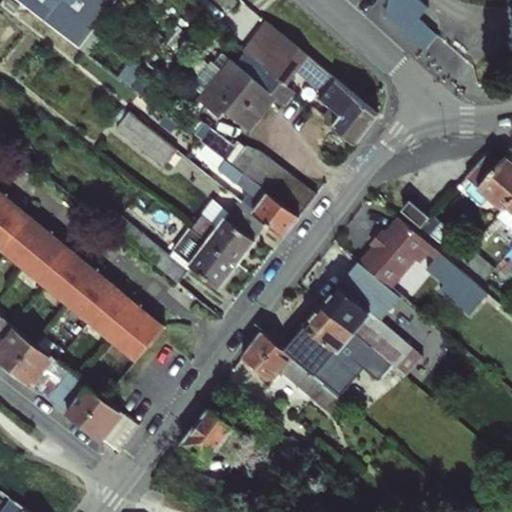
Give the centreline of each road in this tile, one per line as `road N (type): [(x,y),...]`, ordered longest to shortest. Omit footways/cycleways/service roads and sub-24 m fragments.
road 1 (residential): [(124,485),(376,158),(398,139),(431,128)]
road 2 (residential): [(323,0),(410,81),(431,128)]
road 3 (residential): [(124,485),(0,387)]
